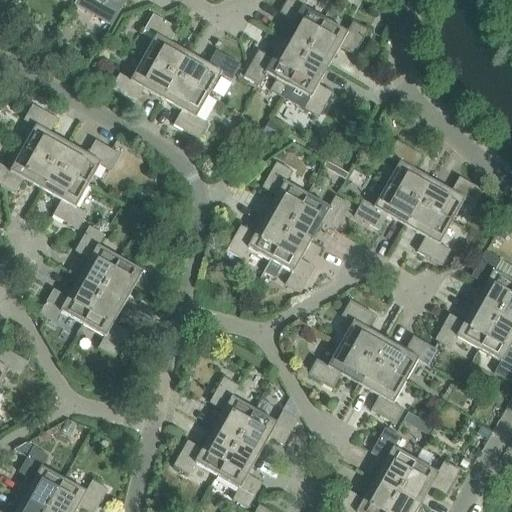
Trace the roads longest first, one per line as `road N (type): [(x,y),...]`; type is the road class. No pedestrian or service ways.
road 1 (residential): [(181,314),(201,208),(193,176),(170,152),(0,57)]
road 2 (residential): [(511,187),(415,97),(394,54),(405,0)]
road 3 (residential): [(261,333),(374,265),(419,290)]
